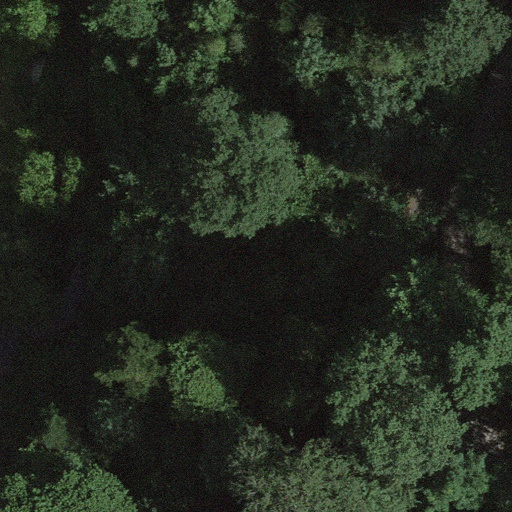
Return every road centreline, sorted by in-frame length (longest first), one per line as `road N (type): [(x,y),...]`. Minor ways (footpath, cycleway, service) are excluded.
road 1 (track): [(511,36),(464,203),(451,421)]
road 2 (track): [(224,511),(297,453),(451,421)]
